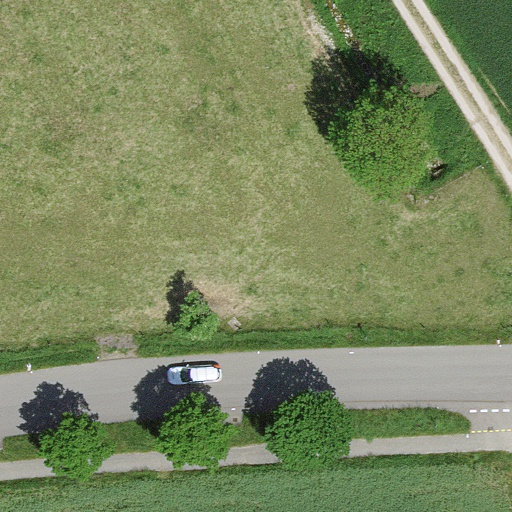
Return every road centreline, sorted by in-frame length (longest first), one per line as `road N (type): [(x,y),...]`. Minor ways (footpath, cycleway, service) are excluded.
road 1 (tertiary): [(0,412),(205,392),(511,380)]
road 2 (track): [(511,168),(405,0)]
